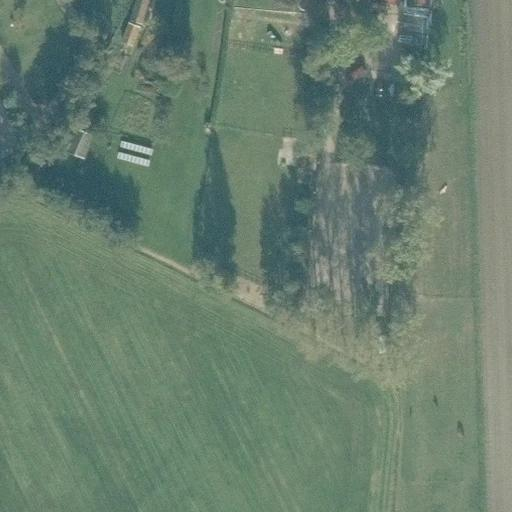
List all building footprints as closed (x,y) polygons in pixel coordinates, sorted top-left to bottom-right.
[(142,25),(149,0),(135,0),(129,21),(142,25)] [(249,9),(250,0),(234,0),(233,7),(249,9)] [(398,5),(398,0),(370,0),(370,2),(362,1),(361,10),(372,11),(372,2),(398,5)] [(242,21),(243,11),(235,10),(234,20),(242,21)] [(133,47),(140,27),(128,23),(120,43),(133,47)] [(248,32),(233,30),(230,45),(246,47),(248,32)] [(84,160),(94,136),(68,126),(59,150),(84,160)] [(114,138),(109,155),(136,163),(141,147),(114,138)]
